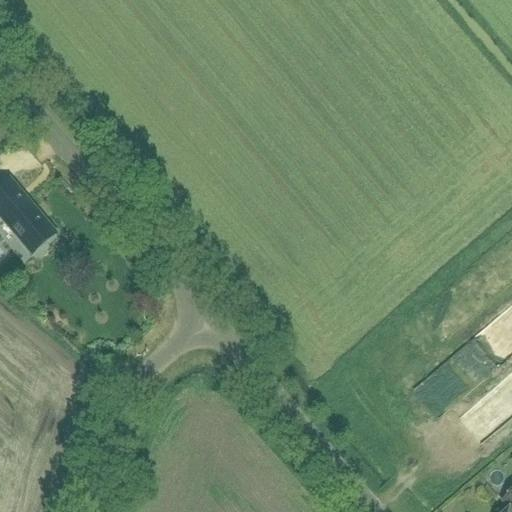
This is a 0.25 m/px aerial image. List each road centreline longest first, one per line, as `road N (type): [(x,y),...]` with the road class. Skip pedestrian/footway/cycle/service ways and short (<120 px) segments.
road 1 (unclassified): [(207,316),(0,72)]
road 2 (unclassified): [(376,511),(207,316)]
road 3 (unclassified): [(93,511),(131,394),(144,372),(207,316)]
